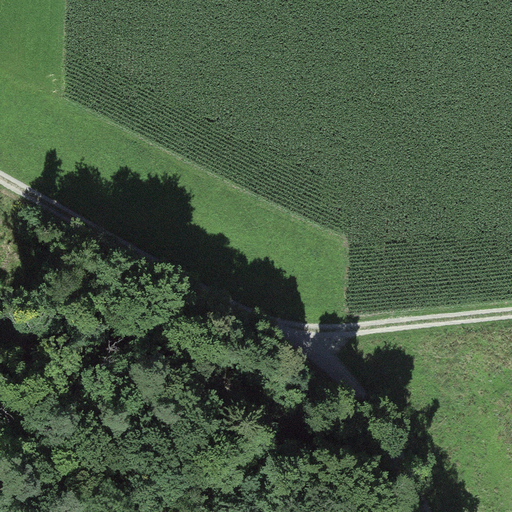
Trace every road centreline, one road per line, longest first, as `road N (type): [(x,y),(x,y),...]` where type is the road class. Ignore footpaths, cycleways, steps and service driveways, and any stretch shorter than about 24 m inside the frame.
road 1 (track): [(428,511),(355,333),(260,325),(0,173)]
road 2 (track): [(511,317),(355,333)]
